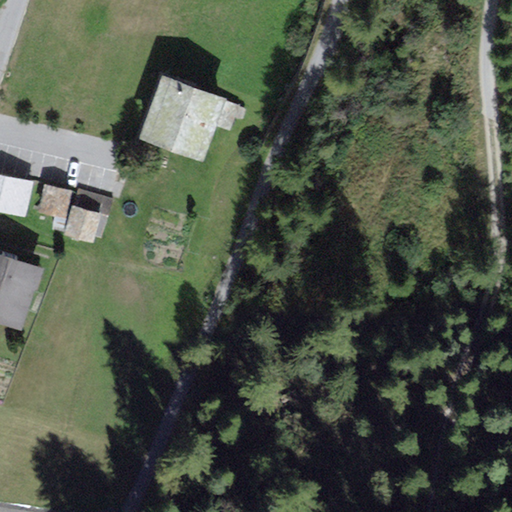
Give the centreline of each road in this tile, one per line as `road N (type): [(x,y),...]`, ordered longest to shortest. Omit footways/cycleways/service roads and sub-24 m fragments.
road 1 (unclassified): [(129,511),(337,0)]
road 2 (track): [(489,19),(475,229),(429,511)]
